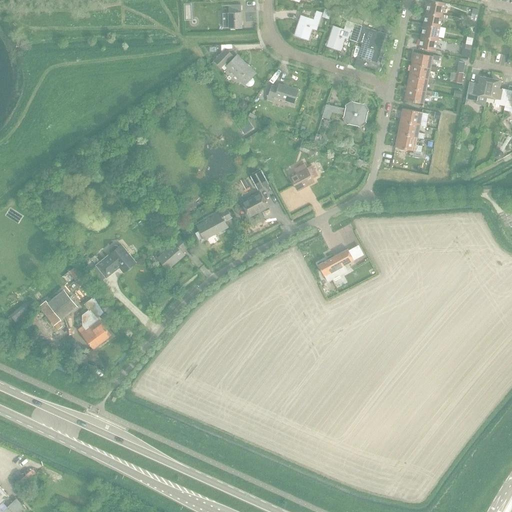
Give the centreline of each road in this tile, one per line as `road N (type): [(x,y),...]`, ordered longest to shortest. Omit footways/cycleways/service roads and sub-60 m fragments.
road 1 (residential): [(112,388),(191,295),(230,264),(362,194),(391,85)]
road 2 (primary): [(275,511),(0,386)]
road 3 (primary): [(0,410),(216,511)]
road 4 (residential): [(391,85),(288,53),(270,37),(266,0)]
